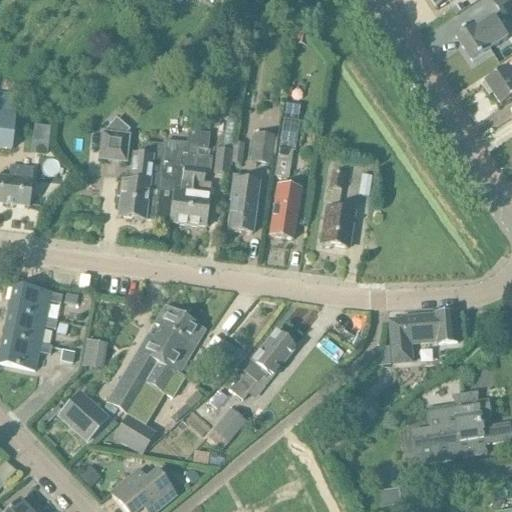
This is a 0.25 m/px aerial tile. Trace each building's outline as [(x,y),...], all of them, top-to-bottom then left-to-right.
[(430,0),(438,12),(455,0),(430,0)] [(474,27),(456,38),(472,64),(492,52),(491,51),(507,41),(508,40),(500,27),(511,18),(511,0),(502,0),(495,5),(501,14),(500,15),(493,19),(476,30),(474,27)] [(509,69),(486,85),(484,87),(490,99),(493,96),(502,109),(511,102),(511,73),(511,74),(509,69)] [(0,151),(11,153),(15,115),(17,96),(0,93),(0,151)] [(282,120),(277,150),(289,152),(293,153),(298,123),(295,122),(282,120)] [(224,152),(215,151),(212,176),(229,178),(231,153),(230,153),(235,123),(229,121),(224,152)] [(128,133),(116,122),(103,137),(102,137),(99,162),(124,165),(127,140),(122,139),(128,133)] [(142,147),(141,159),(152,161),(145,222),(147,223),(169,225),(169,226),(176,227),(187,228),(194,172),(196,152),(207,153),(209,138),(188,135),(187,148),(185,148),(165,145),(164,150),(156,149),(142,147)] [(270,168),(274,139),(274,138),(253,136),(249,166),(270,168)] [(240,166),(243,146),(233,144),(231,165),(240,166)] [(118,188),(116,200),(121,200),(118,220),(144,223),(145,222),(152,161),(141,159),(133,158),(130,187),(122,186),(122,188),(118,188)] [(194,172),(187,228),(205,230),(209,199),(210,187),(203,186),(204,175),(210,176),(211,161),(196,159),(195,173),(194,172)] [(0,207),(28,210),(32,171),(9,169),(7,181),(0,180),(0,207)] [(228,203),(231,203),(227,234),(252,237),(255,207),(254,206),(255,200),(256,200),(258,187),(231,183),(228,203)] [(277,188),(274,209),(269,239),(292,243),(300,192),(277,188)] [(325,213),(320,248),(347,252),(352,217),(338,215),(339,210),(338,210),(329,208),(327,208),(327,213),(325,213)] [(12,288),(7,314),(44,322),(47,305),(59,308),(61,298),(12,288)] [(124,416),(136,398),(145,385),(144,385),(145,385),(144,384),(150,376),(151,377),(164,353),(163,353),(166,348),(165,347),(172,334),(173,335),(181,320),(182,320),(183,320),(163,309),(154,325),(144,318),(135,328),(148,336),(105,405),(124,416)] [(7,314),(1,341),(38,349),(38,347),(42,331),(54,333),(56,325),(44,322),(7,314)] [(412,363),(411,346),(438,344),(439,347),(459,345),(456,315),(431,317),(402,321),(403,323),(390,324),(394,365),(412,363)] [(150,376),(144,384),(145,385),(172,400),(195,360),(189,357),(203,332),(183,320),(182,320),(181,320),(173,335),(172,334),(165,347),(166,348),(163,353),(164,353),(151,377),(150,376)] [(275,334),(252,364),(229,394),(242,403),(262,377),(266,381),(269,377),(272,380),(278,372),(281,374),(285,368),(283,365),(295,349),(275,334)] [(38,349),(1,341),(0,347),(0,368),(33,375),(37,356),(48,359),(50,350),(38,347),(38,349)] [(84,368),(105,370),(107,344),(86,342),(84,368)] [(455,462),(454,459),(463,458),(464,461),(487,457),(485,448),(511,444),(508,426),(487,429),(486,421),(491,420),(488,401),(478,403),(477,395),(454,399),(455,407),(429,411),(432,429),(414,432),(420,468),(455,462)] [(85,444),(104,421),(77,397),(57,420),(85,444)] [(227,446),(245,425),(230,412),(212,433),(227,446)] [(113,442),(140,458),(149,447),(150,447),(155,439),(153,437),(154,436),(127,419),(113,442)] [(303,458),(268,476),(280,499),(315,481),(303,458)] [(121,511),(141,511),(142,511),(160,511),(175,500),(155,476),(145,484),(137,475),(109,498),(121,511)] [(315,481),(280,499),(286,511),(310,511),(327,504),(315,481)] [(403,491),(382,492),(383,511),(404,510),(403,491)]
